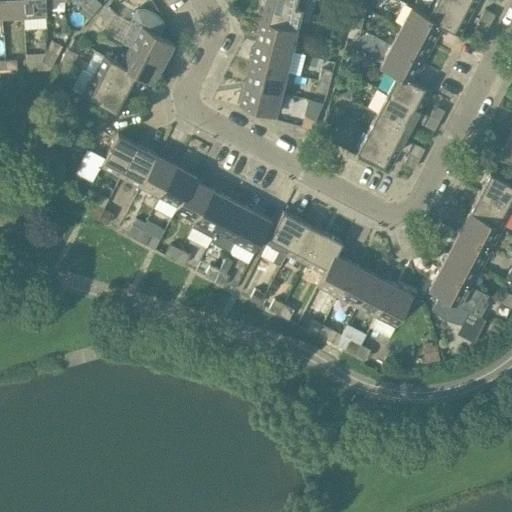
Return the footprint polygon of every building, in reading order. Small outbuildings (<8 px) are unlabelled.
[(22,0),(0,0),(1,14),(23,13),(22,0)] [(22,0),(23,13),(23,17),(24,27),(47,26),(46,16),(46,12),(45,0),(22,0)] [(265,0),(260,20),(296,28),(298,19),(301,6),(295,5),(295,0),(265,0)] [(459,33),(470,13),(445,0),(434,0),(428,14),(427,15),(442,23),(442,24),(459,33)] [(445,0),(470,13),(476,0),(445,0)] [(88,18),(95,9),(86,2),(79,11),(88,18)] [(410,5),(400,25),(432,42),(442,24),(442,23),(427,15),(428,14),(410,5)] [(121,39),(130,44),(163,61),(173,42),(158,34),(165,22),(160,15),(156,12),(149,8),(144,7),(135,7),(129,19),(131,20),(121,39)] [(484,8),(479,18),(489,23),(494,13),(484,8)] [(100,13),(93,22),(102,29),(109,20),(100,13)] [(350,25),(361,28),(364,17),(353,14),(350,25)] [(484,33),(489,23),(479,18),(474,28),(484,33)] [(260,20),(255,41),(291,50),(294,38),(296,28),(260,20)] [(93,22),(86,30),(95,38),(102,29),(93,22)] [(350,25),(347,36),(359,39),(361,28),(350,25)] [(422,61),(432,42),(400,25),(390,44),(422,61)] [(337,51),(340,40),(328,38),(326,48),(337,51)] [(56,54),(61,44),(51,39),(46,49),(56,54)] [(285,70),(291,50),(255,41),(250,61),(285,70)] [(152,81),(163,61),(130,44),(120,62),(120,63),(136,71),(135,73),(152,81)] [(422,61),(390,44),(379,65),(396,74),(396,72),(412,81),(413,80),(422,61)] [(67,47),(62,57),(72,62),(77,53),(67,47)] [(51,64),(56,54),(46,49),(45,51),(26,53),(27,70),(49,68),(51,64)] [(104,53),(93,73),(126,90),(135,73),(136,71),(120,63),(120,62),(104,53)] [(62,57),(57,67),(67,72),(72,62),(62,57)] [(5,59),(5,70),(17,69),(16,58),(5,59)] [(250,61),(245,82),(280,91),(285,70),(250,61)] [(126,90),(93,73),(82,68),(72,88),(115,111),(126,90)] [(321,68),(318,79),(329,81),(332,71),(321,68)] [(396,74),(386,92),(419,109),(429,89),(413,80),(412,81),(396,72),(396,74)] [(345,86),(346,81),(342,77),(336,79),(335,84),(339,87),(345,86)] [(326,92),(329,81),(318,79),(315,90),(326,92)] [(275,113),(280,91),(245,82),(239,104),(275,113)] [(415,116),(419,109),(386,92),(377,111),(409,128),(415,116)] [(434,104),(428,114),(439,119),(444,109),(434,104)] [(433,129),(439,119),(428,114),(419,109),(415,116),(421,120),(420,122),(433,129)] [(327,137),(339,116),(328,110),(317,132),(327,137)] [(377,111),(367,130),(399,147),(408,152),(414,142),(410,140),(409,143),(403,140),(409,128),(377,111)] [(300,125),(310,130),(315,120),(305,115),(300,125)] [(389,167),(399,147),(366,130),(356,150),(389,167)] [(100,165),(120,175),(137,143),(117,132),(100,165)] [(511,160),(511,134),(509,133),(499,153),(511,160)] [(414,142),(408,152),(418,157),(424,147),(414,142)] [(156,153),(137,143),(120,175),(139,185),(156,153)] [(413,167),(418,157),(408,152),(403,162),(413,167)] [(139,185),(158,195),(175,163),(156,153),(139,185)] [(195,173),(175,163),(158,195),(176,205),(177,205),(192,177),(193,178),(195,173)] [(489,171),(479,191),(511,208),(511,206),(511,174),(493,164),(489,171)] [(174,209),(194,220),(212,187),(193,178),(192,177),(177,205),(176,205),(174,209)] [(214,230),(231,198),(212,187),(194,220),(191,225),(211,235),(214,230)] [(479,191),(468,210),(501,227),(511,208),(479,191)] [(211,235),(209,240),(228,250),(233,240),(250,208),(231,198),(214,230),(211,235)] [(88,212),(98,217),(103,207),(93,202),(88,212)] [(98,217),(108,223),(113,213),(103,207),(98,217)] [(270,218),(250,208),(233,240),(253,250),(270,218)] [(303,219),(282,209),(259,253),(279,264),(285,252),(303,219)] [(468,210),(458,229),(491,247),(501,227),(468,210)] [(142,228),(137,238),(147,243),(152,233),(156,226),(152,221),(147,219),(142,228)] [(322,229),(303,219),(285,252),(305,262),(322,229)] [(127,233),(137,238),(142,228),(132,223),(127,233)] [(342,240),(322,229),(305,262),(322,271),(324,272),(334,252),(335,253),(342,240)] [(458,229),(448,248),(481,266),(491,247),(458,229)] [(164,253),(174,258),(180,248),(170,243),(164,253)] [(174,258),(184,263),(190,253),(180,248),(174,258)] [(448,248),(438,268),(471,285),(481,266),(448,248)] [(324,272),(322,271),(316,284),(336,295),(353,262),(335,253),(334,252),(324,272)] [(219,269),(214,279),(224,284),(229,274),(225,272),(232,259),(226,256),(219,269)] [(372,272),(353,262),(336,295),(355,305),(372,272)] [(204,274),(214,279),(219,269),(209,264),(204,274)] [(485,292),(471,285),(438,268),(428,288),(438,293),(431,306),(443,314),(454,318),(460,305),(475,312),(485,292)] [(355,305),(374,315),(391,282),(372,272),(355,305)] [(411,293),(391,282),(374,315),(394,325),(411,293)] [(249,297),(259,303),(264,293),(254,287),(249,297)] [(511,293),(505,290),(500,300),(510,305),(511,301),(511,293)] [(268,307),(278,313),(283,302),(273,297),(268,307)] [(505,315),(510,305),(500,300),(495,310),(505,315)] [(278,313),(288,318),(293,308),(283,302),(278,313)] [(306,328),(316,333),(321,323),(311,317),(306,328)] [(316,333),(326,338),(331,328),(321,323),(316,333)] [(345,347),(353,352),(358,342),(350,337),(345,347)] [(367,346),(358,342),(353,352),(361,356),(367,346)] [(424,345),(426,361),(438,360),(436,344),(424,345)]
